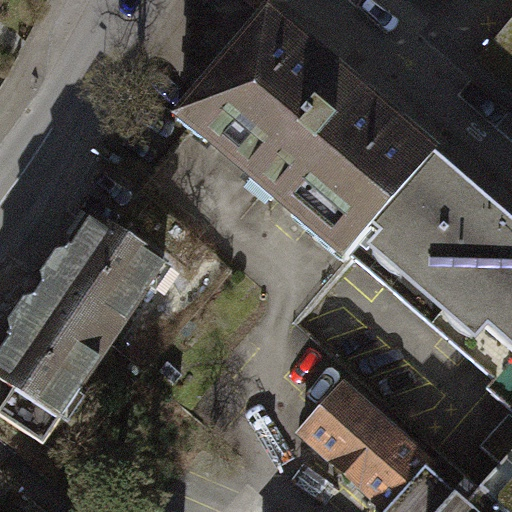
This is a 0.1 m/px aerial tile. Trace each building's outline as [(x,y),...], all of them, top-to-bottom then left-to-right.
[(447,157),(274,8),(177,121),(350,269),(380,234),(442,162),(447,157)] [(511,30),(488,58),(511,79),(511,30)] [(511,221),(442,162),(380,234),(388,240),(375,255),(483,349),(496,334),(511,347),(511,221)] [(173,268),(95,215),(0,352),(0,380),(65,425),(173,268)] [(433,468),(438,461),(348,382),(299,436),(383,510),(425,461),(433,468)] [(511,511),(511,446),(477,486),(498,504),(506,511),(511,511)] [(506,511),(498,504),(477,486),(464,474),(454,486),(433,468),(425,461),(383,510),(380,511),(506,511)]
